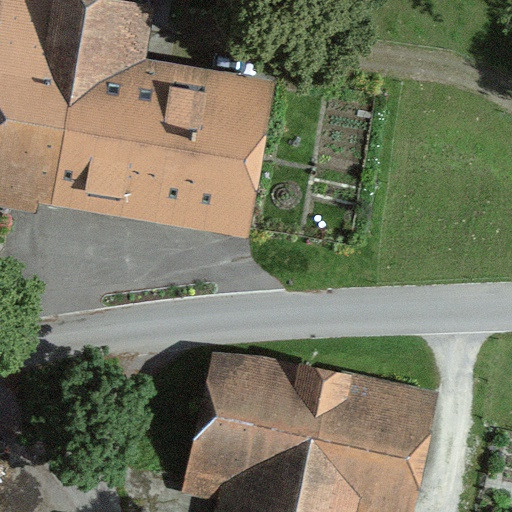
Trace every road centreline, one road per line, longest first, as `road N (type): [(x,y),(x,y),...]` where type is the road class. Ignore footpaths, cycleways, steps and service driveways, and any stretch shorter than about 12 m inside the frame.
road 1 (unclassified): [(511,305),(146,327)]
road 2 (residential): [(104,511),(109,439),(146,327)]
road 3 (residential): [(0,391),(63,459),(93,511)]
road 4 (unclassified): [(146,327),(0,356)]
